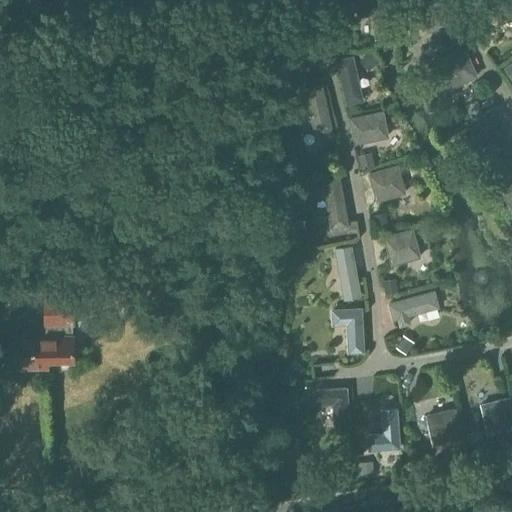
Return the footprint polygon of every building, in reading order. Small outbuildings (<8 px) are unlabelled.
[(386,0),(363,0),(356,1),(357,16),(373,14),(376,38),(391,37),(386,0)] [(450,0),(431,0),(420,3),(427,32),(456,25),(450,0)] [(511,0),(492,0),(498,24),(511,20),(511,0)] [(370,52),(360,61),(369,70),(378,62),(370,52)] [(466,52),(436,66),(446,90),(477,77),(466,52)] [(352,56),(336,60),(347,104),(363,100),(352,56)] [(322,84),(304,88),(316,140),(333,136),(322,84)] [(484,114),(477,101),(465,107),(472,120),(484,114)] [(388,137),(383,111),(349,118),(355,144),(388,137)] [(493,113),(465,131),(479,153),(507,135),(493,113)] [(375,166),(371,152),(358,156),(362,170),(375,166)] [(397,165),(368,174),(376,202),(405,193),(397,165)] [(511,211),(511,177),(497,186),(511,211)] [(348,226),(339,179),(322,182),(323,187),(315,189),(317,201),(325,199),(331,230),(348,226)] [(389,227),(386,212),(373,215),(376,230),(389,227)] [(384,236),(392,265),(420,257),(412,229),(384,236)] [(343,295),(360,292),(352,246),(335,249),(343,295)] [(398,293),(396,278),(383,280),(385,295),(398,293)] [(434,291),(388,303),(392,320),(398,318),(400,326),(410,324),(408,316),(439,308),(434,291)] [(45,358),(72,357),(71,298),(44,299),(45,335),(33,335),(33,328),(24,328),(24,335),(7,335),(7,364),(46,364),(45,358)] [(362,308),(331,309),(332,325),(346,325),(347,353),(364,352),(362,308)] [(406,355),(414,343),(403,335),(394,347),(406,355)] [(293,381),(305,369),(295,359),(283,371),(293,381)] [(347,388),(316,390),(317,405),(333,404),(334,428),(349,427),(347,388)] [(511,409),(509,398),(481,404),(487,434),(511,428),(511,409)] [(383,434),(368,435),(369,450),(399,448),(397,408),(381,409),(383,434)] [(455,408),(426,415),(433,445),(462,438),(455,408)] [(374,476),(373,461),(356,462),(357,478),(374,476)] [(167,469),(170,487),(201,481),(197,463),(167,469)]
